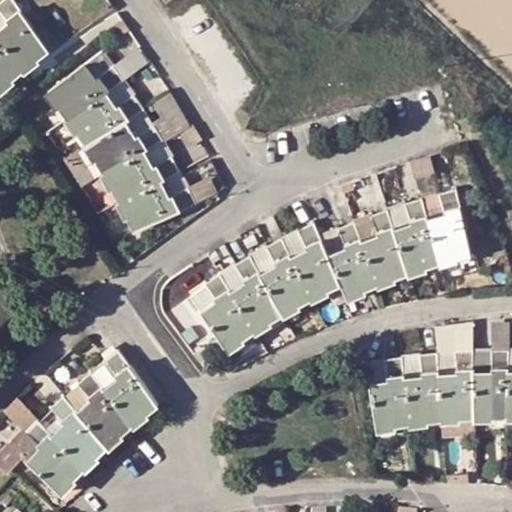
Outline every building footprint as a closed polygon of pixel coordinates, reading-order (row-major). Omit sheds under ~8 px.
[(0,0),(0,37),(24,68),(49,47),(37,31),(14,0),(0,0)] [(47,24),(37,31),(49,47),(53,52),(63,44),(47,24)] [(0,86),(24,68),(0,37),(0,86)] [(68,115),(123,77),(114,64),(103,48),(48,89),(68,115)] [(123,77),(125,79),(149,64),(140,48),(114,64),(123,77)] [(123,77),(68,115),(87,143),(137,112),(144,107),(125,79),(123,77)] [(148,111),(147,111),(149,116),(170,103),(176,98),(172,92),(146,108),(148,111)] [(182,107),(176,98),(170,103),(175,111),(182,107)] [(194,125),(182,107),(175,111),(154,124),(163,138),(164,141),(186,129),(194,125)] [(154,124),(149,116),(147,111),(139,116),(137,112),(87,143),(104,171),(143,149),(163,138),(154,124)] [(194,125),(186,129),(196,143),(204,139),(194,125)] [(152,164),(171,154),(164,141),(163,138),(143,149),(152,164)] [(180,169),(171,154),(152,164),(143,149),(104,171),(120,199),(161,178),(180,169)] [(434,170),(429,154),(411,160),(409,160),(414,176),(434,170)] [(161,178),(169,193),(188,184),(181,169),(180,169),(161,178)] [(135,228),(196,200),(188,184),(169,193),(161,178),(120,199),(135,228)] [(458,186),(440,191),(445,213),(428,218),(440,262),(473,252),(458,186)] [(445,213),(440,191),(426,195),(422,196),(428,218),(445,213)] [(428,218),(422,196),(406,202),(411,222),(395,228),(409,271),(440,262),(428,218)] [(395,228),(411,222),(406,202),(392,206),(388,207),(395,228)] [(372,212),(372,213),(379,234),(362,240),(378,282),(409,271),(395,228),(388,207),(372,212)] [(379,234),(372,213),(360,218),(355,220),(362,240),(379,234)] [(298,225),(298,227),(307,246),(292,254),(312,296),(342,282),(330,254),(322,235),(316,223),(313,219),(298,225)] [(355,220),(339,225),(340,228),(347,246),(330,254),(342,282),(347,295),(378,282),(362,240),(355,220)] [(292,254),(307,246),(298,227),(286,235),(283,237),(292,254)] [(347,246),(340,228),(322,235),(330,254),(347,246)] [(267,244),(267,245),(278,264),(262,273),(283,311),(312,296),(292,254),(283,237),(282,235),(267,244)] [(278,264),(267,245),(256,251),(251,254),(262,273),(278,264)] [(250,253),(236,261),(237,264),(248,282),(232,291),(255,329),(283,311),(262,273),(251,254),(250,253)] [(232,291),(248,282),(237,264),(227,271),(222,274),(232,291)] [(192,292),(228,348),(255,329),(232,291),(222,274),(220,271),(206,280),(207,283),(192,292)] [(511,323),(493,322),(492,348),(509,348),(511,328),(511,323)] [(435,340),(436,340),(445,339),(445,323),(434,325),(435,340)] [(402,354),(403,357),(409,356),(408,344),(402,345),(400,331),(384,335),(369,339),(355,344),(359,370),(369,369),(369,360),(402,354)] [(121,347),(106,358),(107,359),(119,376),(105,387),(133,422),(159,402),(121,347)] [(473,416),(473,351),(472,348),(440,350),(440,353),(437,353),(440,418),(473,416)] [(473,351),(473,416),(506,415),(510,354),(509,348),(492,348),(477,349),(476,350),(473,351)] [(404,377),(408,421),(440,418),(437,353),(436,349),(420,352),(421,376),(404,377)] [(402,354),(369,360),(369,369),(377,427),(408,421),(404,377),(403,357),(402,354)] [(105,387),(119,376),(107,359),(98,368),(93,372),(105,387)] [(78,381),(79,382),(92,399),(79,411),(108,444),(133,422),(105,387),(93,372),(91,370),(78,381)] [(92,399),(79,382),(70,391),(65,395),(79,411),(92,399)] [(54,433),(84,466),(108,444),(79,411),(65,395),(64,393),(52,405),(66,421),(54,433)] [(19,396),(6,410),(26,429),(38,417),(40,419),(44,416),(37,409),(35,412),(19,396)] [(473,416),(440,418),(441,435),(473,433),(473,416)] [(40,419),(38,417),(26,429),(13,443),(0,456),(0,462),(9,472),(25,455),(61,489),(84,466),(54,433),(40,419)] [(0,449),(8,441),(0,433),(0,449)]
